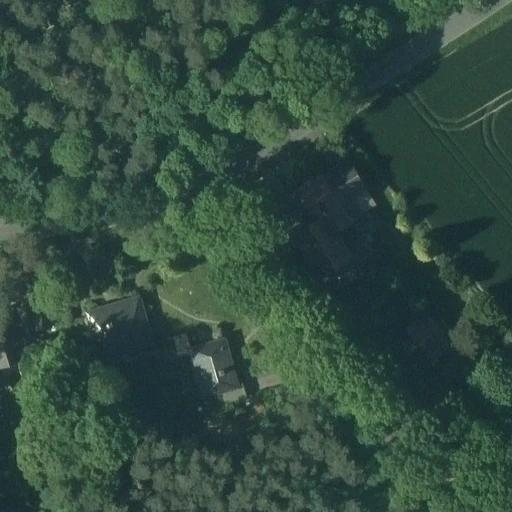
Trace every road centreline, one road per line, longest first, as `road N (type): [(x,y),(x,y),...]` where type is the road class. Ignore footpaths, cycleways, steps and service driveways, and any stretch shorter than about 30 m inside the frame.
road 1 (residential): [(434,511),(417,470),(193,183)]
road 2 (residential): [(486,0),(193,183)]
road 3 (residential): [(193,183),(132,207),(0,228)]
